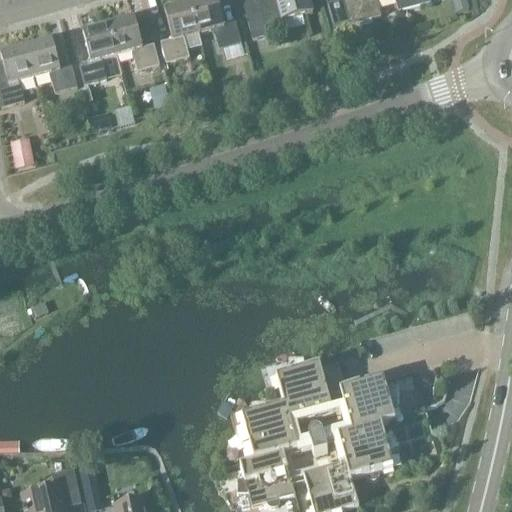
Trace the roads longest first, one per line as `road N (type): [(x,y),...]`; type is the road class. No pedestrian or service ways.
road 1 (residential): [(0,226),(35,223),(499,77)]
road 2 (tertiary): [(478,511),(511,371)]
